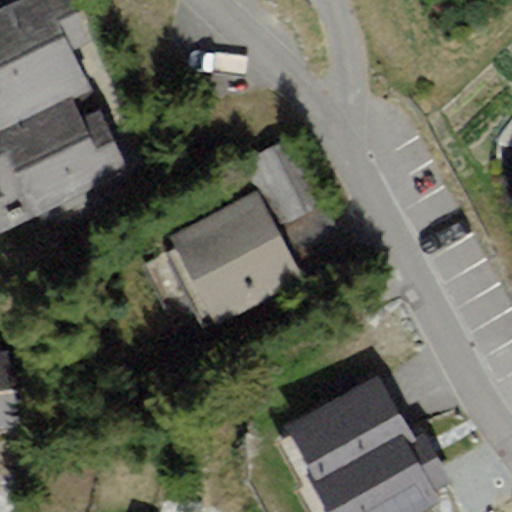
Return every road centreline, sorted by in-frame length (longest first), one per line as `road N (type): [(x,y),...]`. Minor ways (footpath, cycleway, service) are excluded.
road 1 (residential): [(511,448),(476,402),(351,151)]
road 2 (residential): [(351,151),(268,54),(205,0)]
road 3 (residential): [(315,0),(351,151)]
